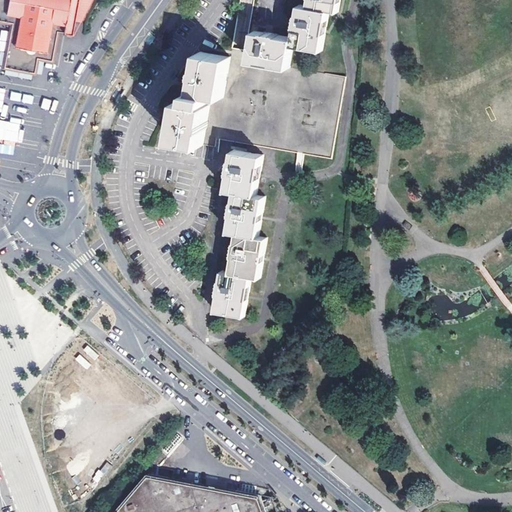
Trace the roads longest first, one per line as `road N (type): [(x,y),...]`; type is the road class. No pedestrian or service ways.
road 1 (tertiary): [(365,511),(143,323)]
road 2 (tertiary): [(69,194),(72,148),(89,105),(162,0)]
road 3 (tertiary): [(138,0),(79,87),(43,188)]
road 4 (tertiary): [(50,238),(143,323)]
road 5 (tertiary): [(143,323),(73,225)]
